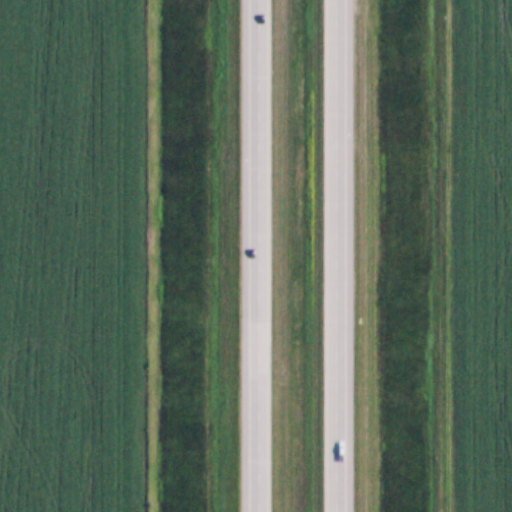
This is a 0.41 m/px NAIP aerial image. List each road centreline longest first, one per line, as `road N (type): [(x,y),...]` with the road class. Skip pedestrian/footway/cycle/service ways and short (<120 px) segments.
road 1 (motorway): [(336,511),(339,0)]
road 2 (motorway): [(256,0),(257,511)]
